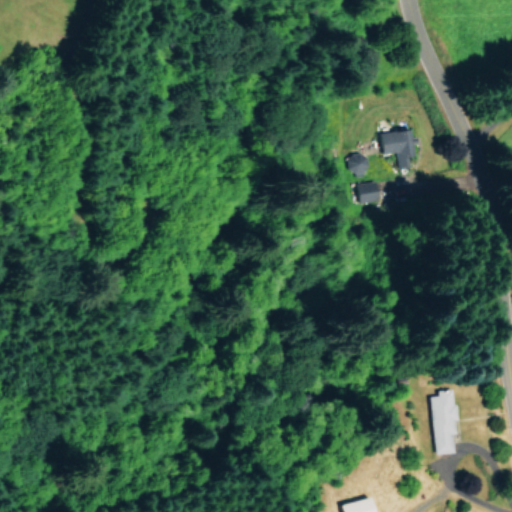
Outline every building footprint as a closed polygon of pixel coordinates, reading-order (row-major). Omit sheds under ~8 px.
[(374,152),(391,151),(392,166),(402,165),(402,155),(409,154),(408,135),(404,135),(404,128),(373,130),(374,152)] [(364,161),(349,151),(339,165),(354,176),(364,161)] [(350,183),(354,204),(373,201),(369,180),(350,183)] [(424,394),(430,453),(448,451),(446,433),(451,432),(447,387),(431,389),(431,394),(424,394)] [(368,511),(364,494),(334,503),(336,511),(368,511)]
